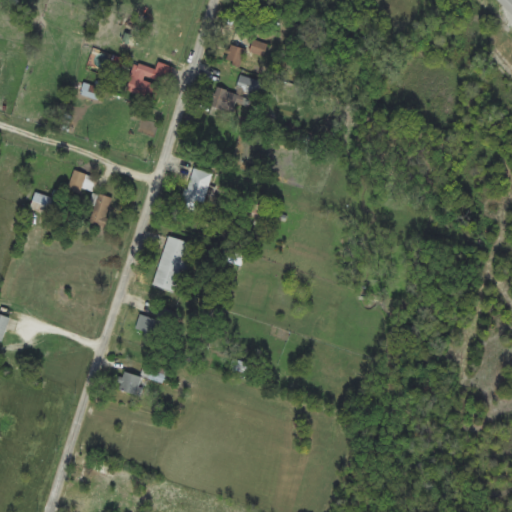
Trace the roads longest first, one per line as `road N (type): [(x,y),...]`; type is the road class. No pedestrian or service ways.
road 1 (residential): [(52,511),(220,0)]
road 2 (residential): [(0,126),(163,180)]
